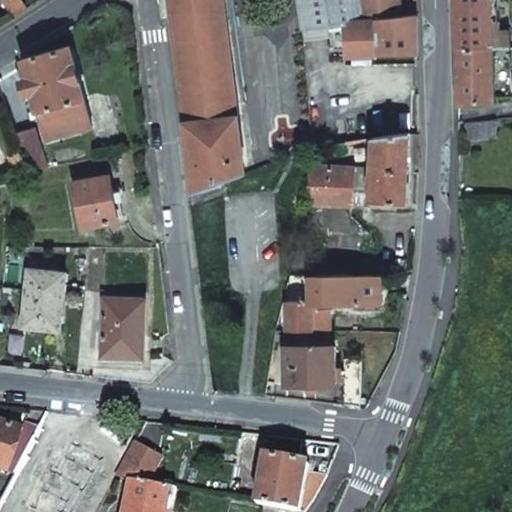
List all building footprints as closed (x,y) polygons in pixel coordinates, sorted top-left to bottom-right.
[(4,0),(2,1),(14,17),(25,8),(18,0),(4,0)] [(170,0),(193,193),(245,174),(237,102),(246,101),(234,0),(170,0)] [(297,0),(302,31),(343,26),(343,23),(343,0),(297,0)] [(343,0),(343,23),(403,16),(400,0),(343,0)] [(491,0),(454,0),(456,106),(493,106),(492,64),(511,64),(511,49),(511,36),(509,37),(509,33),(492,33),(491,0)] [(343,57),(416,56),(415,15),(403,16),(343,23),(343,26),(343,57)] [(44,140),(91,127),(67,46),(21,60),(27,80),(20,83),(25,98),(32,96),(44,140)] [(494,123),(463,126),(464,140),(494,139),(494,123)] [(27,173),(46,169),(35,130),(16,135),(27,173)] [(404,206),(408,133),(345,144),(346,157),(369,153),(369,171),(313,169),(310,205),(368,207),(369,204),(404,206)] [(8,158),(14,177),(25,173),(19,154),(8,158)] [(81,229),(118,223),(109,177),(73,184),(81,229)] [(64,274),(43,272),(44,264),(28,263),(22,329),(58,332),(64,274)] [(376,301),(376,275),(314,276),(314,301),(376,301)] [(103,355),(142,357),(143,301),(104,300),(103,355)] [(314,310),(314,301),(289,302),(288,329),(332,330),(332,310),(314,310)] [(336,346),(285,347),(285,385),(336,385),(336,346)] [(346,359),(346,407),(362,409),(362,359),(346,359)] [(97,418),(91,417),(86,426),(91,429),(97,418)] [(97,418),(91,429),(96,431),(103,419),(97,418)] [(34,436),(39,427),(25,424),(22,429),(0,421),(0,471),(12,475),(34,436)] [(145,447),(160,449),(162,427),(147,426),(145,447)] [(46,443),(34,436),(12,475),(0,498),(0,511),(38,511),(40,509),(34,505),(70,439),(54,430),(46,443)] [(255,505),(296,511),(299,511),(308,464),(264,457),(255,505)] [(171,511),(175,490),(128,482),(122,511),(171,511)]
